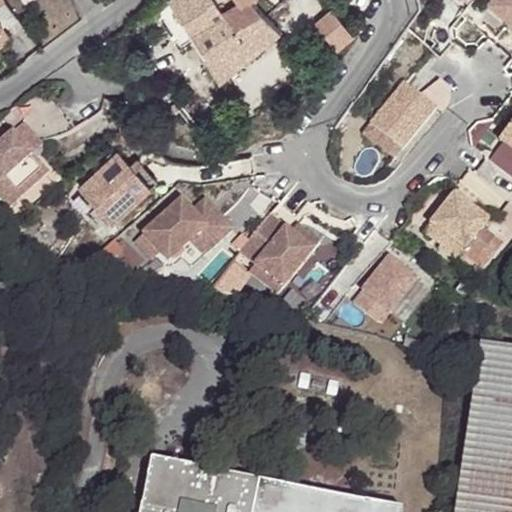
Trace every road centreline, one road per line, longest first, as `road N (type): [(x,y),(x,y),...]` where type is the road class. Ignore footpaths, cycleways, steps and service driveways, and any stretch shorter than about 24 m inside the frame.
road 1 (residential): [(397,0),(302,171),(356,209),(394,202),(482,93)]
road 2 (residential): [(0,103),(137,0)]
